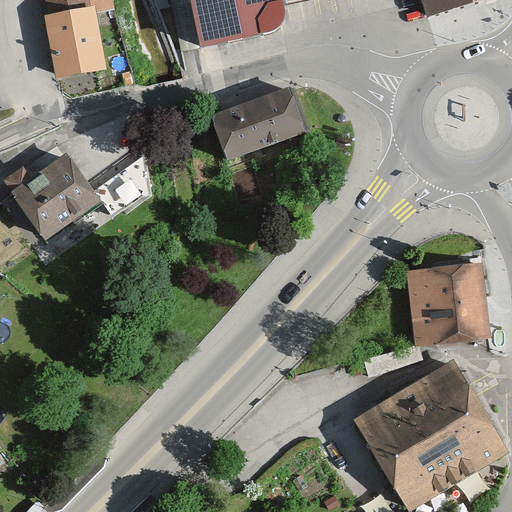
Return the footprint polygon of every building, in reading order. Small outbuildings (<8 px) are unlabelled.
[(94,0),(41,0),(58,86),(109,77),(94,0)] [(190,0),(202,53),(292,35),(285,0),(190,0)] [(423,0),(430,24),(507,0),(423,0)] [(311,141),(296,94),(214,121),(229,168),(311,141)] [(6,192),(48,248),(105,206),(67,155),(30,183),(25,177),(6,192)] [(481,258),(406,267),(415,342),(490,333),(481,258)] [(421,511),(511,456),(454,366),(358,426),(411,511),(421,511)]
